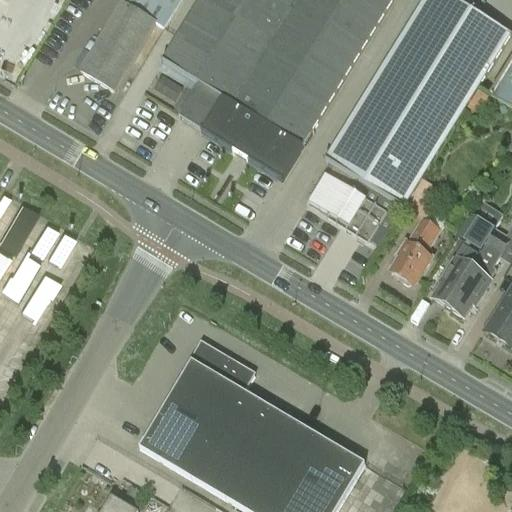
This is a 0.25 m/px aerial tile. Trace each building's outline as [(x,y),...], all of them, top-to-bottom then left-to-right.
[(152,0),(124,0),(121,6),(80,76),(115,96),(156,27),(164,32),(175,13),(152,0)] [(202,0),(162,65),(200,88),(179,122),(197,132),(282,184),(302,151),(303,152),(397,0),(202,0)] [(423,183),(511,39),(511,38),(449,0),(425,0),(324,165),(334,171),(402,212),(404,213),(423,183)] [(511,113),(511,63),(490,100),(511,113)] [(175,107),(183,94),(162,81),(154,94),(175,107)] [(308,208),(331,221),(329,224),(368,248),(370,244),(379,250),(402,212),(334,171),(328,181),(325,180),(308,208)] [(420,225),(406,247),(404,246),(395,261),(397,262),(389,276),(414,292),(432,263),(426,260),(442,235),(441,234),(447,224),(422,209),(434,190),(423,183),(404,213),(403,215),(420,225)] [(61,305),(90,248),(28,218),(5,263),(0,261),(25,211),(0,198),(0,322),(14,330),(22,312),(28,315),(39,294),(61,305)] [(432,303),(447,313),(496,234),(504,220),(479,204),(470,218),(480,224),(454,263),(440,287),(441,288),(432,303)] [(511,244),(496,234),(447,313),(464,324),(473,310),(475,311),(490,287),(490,286),(491,285),(487,282),(511,244)] [(511,288),(482,335),(511,354),(511,288)] [(35,296),(13,349),(34,358),(56,305),(35,296)] [(207,350),(199,353),(140,453),(239,511),(264,511),(310,435),(244,397),(255,379),(207,350)] [(310,435),(264,511),(338,511),(365,468),(310,435)] [(129,511),(111,501),(104,511),(129,511)]
